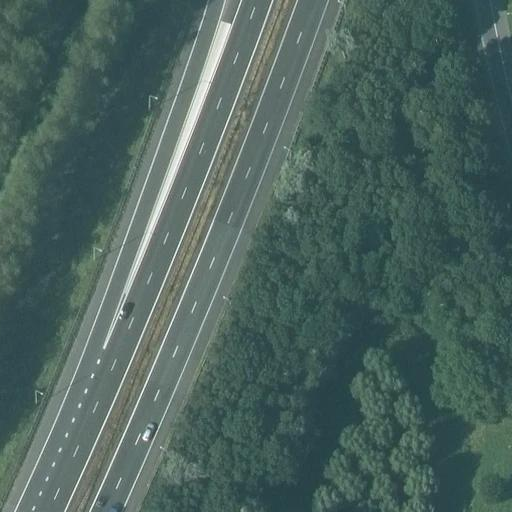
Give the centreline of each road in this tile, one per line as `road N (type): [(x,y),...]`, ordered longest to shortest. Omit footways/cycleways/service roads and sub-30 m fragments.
road 1 (motorway): [(109,511),(314,0)]
road 2 (motorway): [(256,0),(110,354)]
road 3 (motorway): [(214,0),(110,354)]
road 4 (motorway): [(110,354),(35,511)]
road 5 (motorway): [(511,124),(484,0)]
